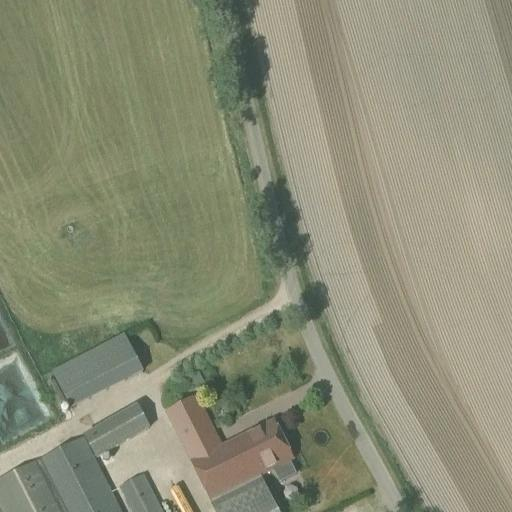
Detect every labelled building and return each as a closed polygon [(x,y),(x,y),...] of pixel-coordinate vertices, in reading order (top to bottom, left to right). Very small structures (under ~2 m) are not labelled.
[(71,412),(144,375),(124,336),(51,374),(71,412)] [(168,413),(216,511),(276,511),(261,478),(294,461),(275,422),(222,449),(197,398),(168,413)] [(96,461),(150,430),(137,407),(83,437),(96,461)] [(0,503),(4,511),(120,511),(84,440),(0,483),(0,503)] [(123,487),(136,511),(158,511),(141,478),(123,487)]
